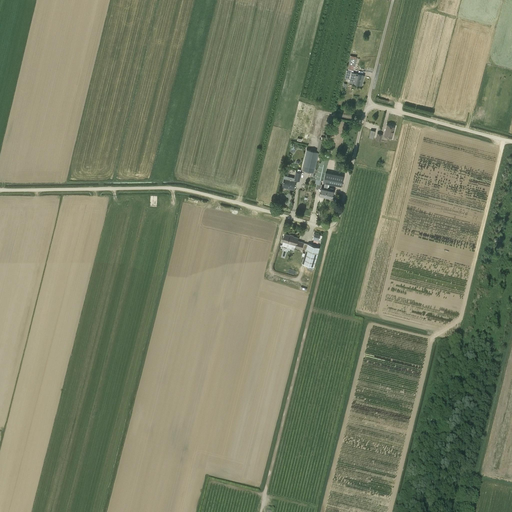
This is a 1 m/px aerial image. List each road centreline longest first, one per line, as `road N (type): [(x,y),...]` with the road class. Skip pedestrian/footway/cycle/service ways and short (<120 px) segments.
road 1 (unclassified): [(329,228),(176,191),(0,190)]
road 2 (unclassified): [(511,141),(365,104)]
road 3 (unclassified): [(329,228),(365,104)]
